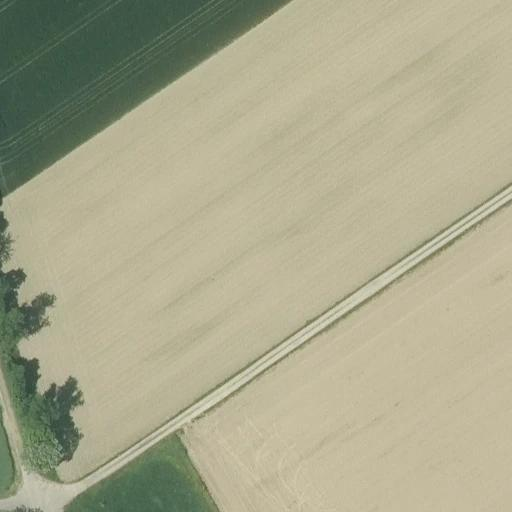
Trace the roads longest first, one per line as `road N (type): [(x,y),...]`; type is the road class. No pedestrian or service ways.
road 1 (track): [(40,509),(73,495),(511,193)]
road 2 (track): [(40,509),(0,379)]
